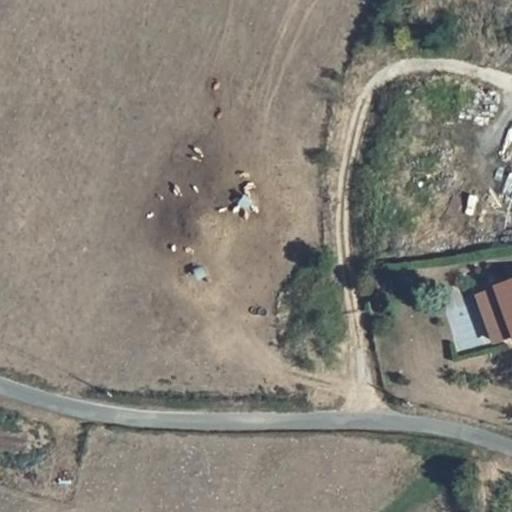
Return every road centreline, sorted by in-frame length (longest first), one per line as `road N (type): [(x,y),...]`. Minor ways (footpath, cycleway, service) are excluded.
road 1 (unclassified): [(0,385),(107,423),(338,425),(471,437),(511,454)]
road 2 (unknown): [(360,427),(343,257),(350,179)]
